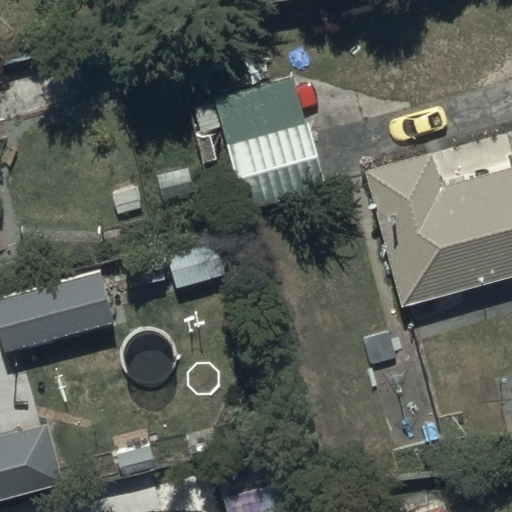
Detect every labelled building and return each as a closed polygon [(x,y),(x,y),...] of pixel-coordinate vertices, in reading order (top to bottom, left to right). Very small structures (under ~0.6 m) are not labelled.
[(0,65),(0,126),(91,102),(84,74),(104,68),(96,39),(0,65)] [(320,177),(290,73),(191,102),(198,129),(219,123),(229,160),(200,168),(210,202),(240,193),(242,200),(320,177)] [(363,165),(398,299),(511,269),(511,123),(503,125),(511,159),(511,163),(439,182),(430,148),(363,165)] [(215,276),(201,233),(121,260),(130,287),(162,276),(167,291),(215,276)] [(0,292),(0,338),(1,344),(112,316),(100,267),(0,292)] [(0,493),(60,477),(45,421),(0,432),(0,493)] [(447,511),(443,496),(390,511),(447,511)]
